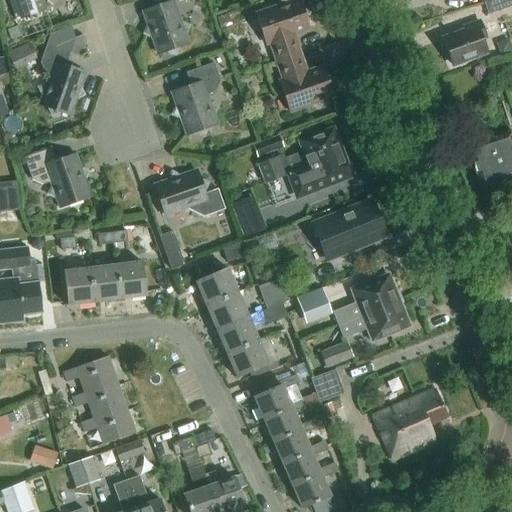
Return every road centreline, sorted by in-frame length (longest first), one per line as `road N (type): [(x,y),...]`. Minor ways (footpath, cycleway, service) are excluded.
road 1 (residential): [(0,346),(168,333),(199,360),(274,511)]
road 2 (tertiary): [(477,312),(361,0)]
road 3 (unclassified): [(385,511),(511,457)]
road 4 (residential): [(121,128),(124,79),(98,0)]
